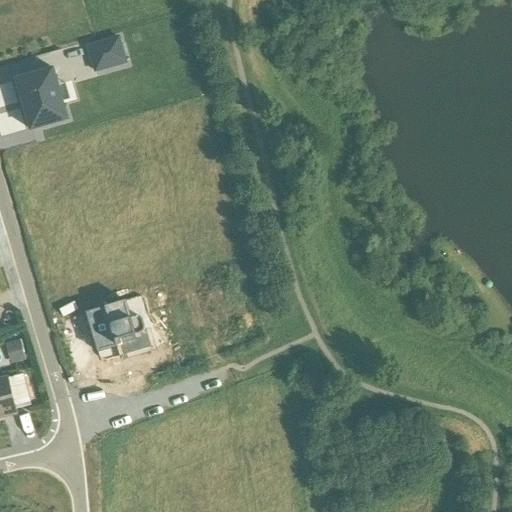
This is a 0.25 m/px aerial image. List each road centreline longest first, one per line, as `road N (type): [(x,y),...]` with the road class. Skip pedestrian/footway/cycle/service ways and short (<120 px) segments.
road 1 (residential): [(0,200),(72,451)]
road 2 (track): [(68,427),(227,372)]
